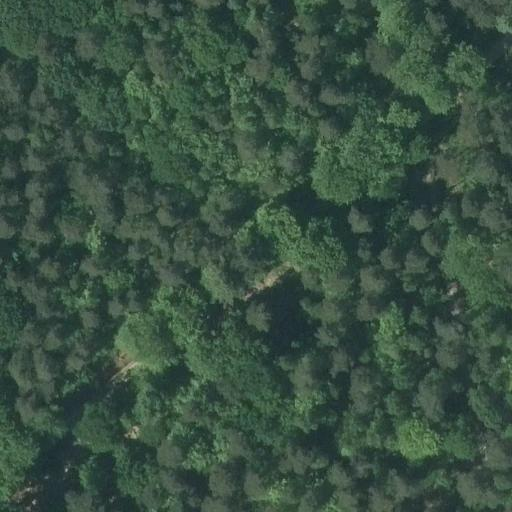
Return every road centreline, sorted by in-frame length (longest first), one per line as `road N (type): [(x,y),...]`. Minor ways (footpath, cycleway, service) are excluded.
road 1 (track): [(511,41),(0,482)]
road 2 (track): [(384,0),(418,125),(493,511)]
